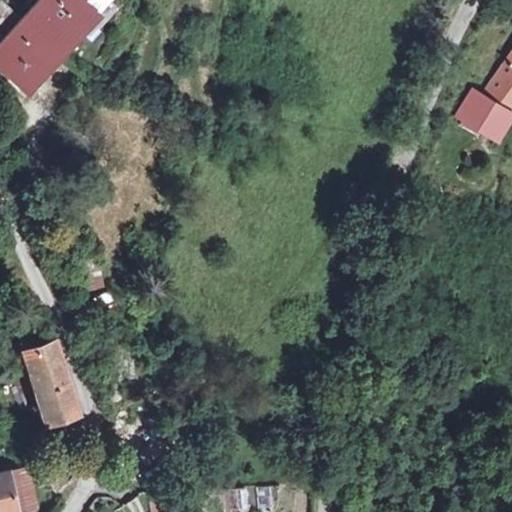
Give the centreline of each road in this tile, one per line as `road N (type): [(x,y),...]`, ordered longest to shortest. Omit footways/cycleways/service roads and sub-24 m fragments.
road 1 (unclassified): [(475,0),(365,272),(345,361),(329,511)]
road 2 (unclassified): [(68,511),(91,460),(87,410),(62,333),(0,208)]
